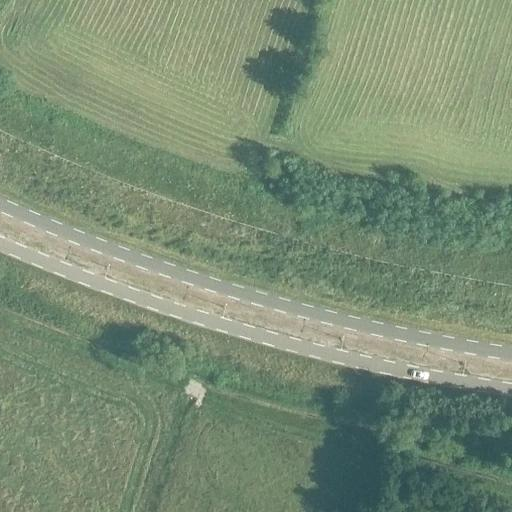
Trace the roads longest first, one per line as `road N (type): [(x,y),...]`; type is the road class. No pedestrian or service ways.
road 1 (secondary): [(511,356),(280,306),(62,235),(0,205)]
road 2 (secondary): [(0,244),(252,335),(511,390)]
